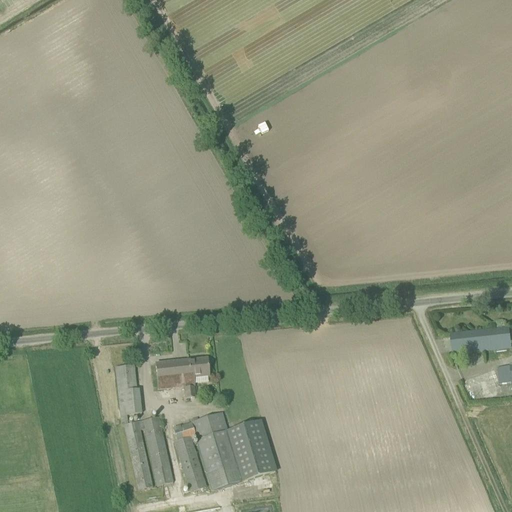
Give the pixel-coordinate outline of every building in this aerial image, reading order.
[(244,86),(250,82),(245,74),(239,78),(244,86)] [(509,329),(449,335),(452,355),(511,349),(509,329)] [(169,395),(169,389),(184,387),(186,399),(196,398),(194,377),(208,376),(208,370),(207,360),(155,366),(156,376),(158,390),(160,390),(161,396),(169,395)] [(138,492),(148,490),(152,489),(140,432),(146,430),(159,487),(174,484),(160,419),(128,426),(127,417),(142,415),(139,391),(136,391),(134,368),(115,370),(121,427),(124,426),(138,492)] [(178,442),(192,439),(194,438),(211,494),(277,473),(261,422),(228,432),(223,415),(194,424),(175,430),(178,442)] [(176,443),(174,444),(190,495),(191,494),(206,490),(190,439),(178,442),(176,443)]
